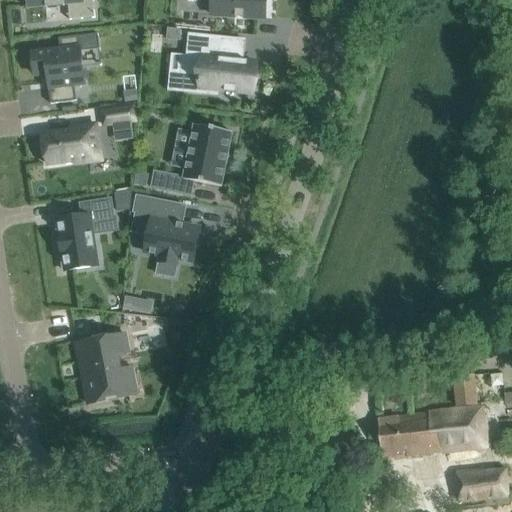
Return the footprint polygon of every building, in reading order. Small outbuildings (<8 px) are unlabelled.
[(46,8),(65,7),(64,5),(83,3),(82,0),(27,0),(28,8),(46,6),(46,8)] [(211,0),(211,15),(235,17),(235,18),(237,18),(237,17),(242,17),(242,18),(243,18),(244,17),(265,19),(266,0),(211,0)] [(167,27),(166,39),(179,40),(181,29),(167,27)] [(74,86),(84,85),(78,38),(98,36),(98,34),(59,39),(59,41),(60,40),(61,50),(33,54),(35,76),(48,75),(52,102),(50,103),(50,104),(76,101),(76,100),(75,100),(74,86)] [(236,94),(236,92),(246,93),(246,95),(247,95),(247,93),(252,94),(252,89),(253,89),(255,68),(257,68),(257,66),(255,66),(255,63),(220,59),(222,39),(241,41),(241,39),(188,34),(186,56),(181,56),(181,57),(180,74),(185,75),(184,91),(192,92),(201,93),(217,94),(217,96),(218,97),(219,91),(225,91),(225,92),(226,93),(226,92),(235,93),(236,94)] [(136,89),(123,91),(125,101),(138,100),(136,89)] [(135,105),(99,110),(102,128),(113,126),(131,124),(137,123),(135,105)] [(70,132),(43,136),(47,165),(74,161),(75,165),(101,161),(96,125),(70,129),(70,132)] [(183,178),(155,173),(151,188),(191,196),(193,182),(221,187),(232,133),(194,125),(183,178)] [(146,187),(148,176),(136,173),(134,185),(146,187)] [(130,192),(113,195),(116,214),(129,212),(130,192)] [(134,214),(130,233),(148,237),(145,253),(150,254),(150,255),(151,255),(151,254),(155,255),(155,256),(156,256),(156,255),(161,256),(160,262),(159,261),(157,274),(174,278),(177,265),(176,265),(177,259),(182,260),(182,261),(183,262),(183,261),(187,261),(187,262),(188,263),(188,262),(193,263),(199,229),(184,226),(184,225),(183,225),(182,226),(178,225),(179,224),(178,224),(181,204),(136,195),(132,214),(134,214)] [(82,216),(56,220),(58,235),(58,236),(61,256),(61,257),(64,272),(99,266),(92,222),(114,218),(111,200),(80,204),(82,216)] [(126,334),(73,344),(86,408),(107,404),(106,400),(117,398),(118,402),(139,398),(133,367),(121,370),(119,357),(130,355),(126,334)] [(474,375),(452,377),(455,409),(478,405),(474,375)] [(486,449),(481,409),(378,420),(382,460),(402,458),(486,449)] [(506,468),(455,472),(458,509),(509,506),(506,468)]
